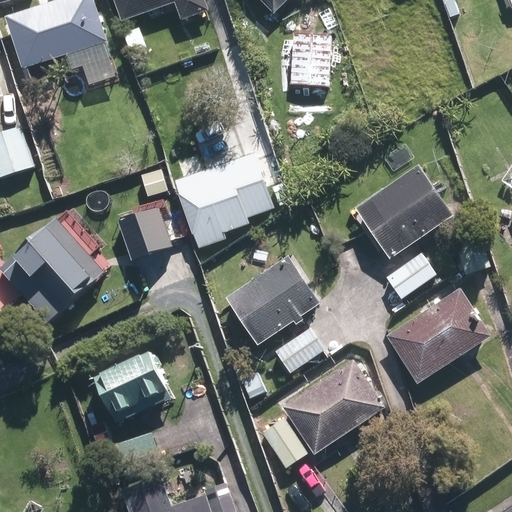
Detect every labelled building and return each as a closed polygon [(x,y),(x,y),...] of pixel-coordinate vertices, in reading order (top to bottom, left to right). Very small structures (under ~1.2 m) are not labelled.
[(99,0),(84,0),(20,21),(34,62),(112,37),(99,0)] [(127,0),(133,16),(179,0),(186,0),(192,15),(213,8),(210,0),(127,0)] [(334,38),(301,34),(297,82),(330,85),(334,38)] [(25,130),(0,137),(0,167),(2,176),(36,166),(25,130)] [(419,158),(404,139),(380,158),(395,177),(419,158)] [(432,177),(369,221),(394,257),(457,213),(432,177)] [(162,210),(124,223),(136,258),(174,245),(162,210)] [(481,231),(460,238),(472,275),(493,269),(481,231)] [(60,232),(30,259),(74,307),(103,280),(60,232)] [(430,258),(394,284),(404,299),(441,273),(430,258)] [(301,270),(238,308),(261,345),(324,306),(301,270)] [(467,294),(398,338),(424,378),(493,334),(467,294)] [(311,332),(281,353),(294,373),(325,352),(311,332)] [(163,364),(108,388),(124,423),(178,399),(163,364)] [(358,366),(297,408),(325,448),(386,406),(358,366)] [(291,418),(270,432),(292,465),(313,450),(291,418)] [(168,482),(136,494),(142,511),(218,511),(214,502),(196,508),(193,500),(176,506),(168,482)] [(240,511),(233,488),(217,493),(222,511),(240,511)]
